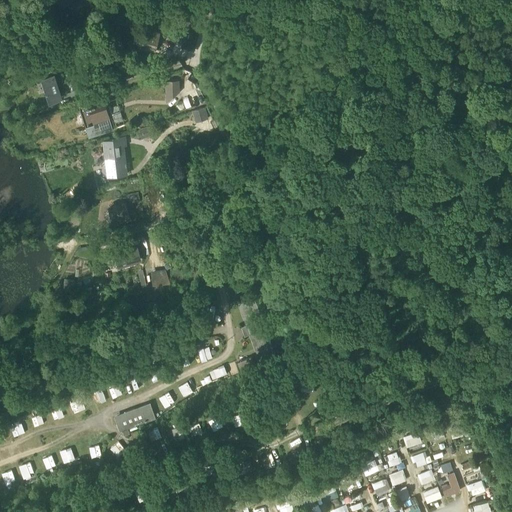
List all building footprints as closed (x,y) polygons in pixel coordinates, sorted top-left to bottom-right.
[(138,46),(154,50),(159,34),(148,31),(146,37),(140,35),(138,46)] [(52,76),(42,79),(49,101),(59,98),(52,76)] [(178,91),(178,80),(166,81),(166,101),(178,91)] [(87,126),(90,135),(112,128),(108,115),(110,114),(107,106),(105,107),(104,102),(87,107),(87,109),(88,108),(93,124),(87,126)] [(87,109),(87,107),(78,106),(85,127),(87,127),(89,135),(90,135),(87,126),(93,124),(88,108),(87,109)] [(192,114),(196,127),(207,123),(202,111),(192,114)] [(150,125),(140,126),(141,136),(151,136),(150,125)] [(110,155),(113,174),(128,172),(123,144),(104,146),(105,156),(110,155)] [(110,213),(112,221),(128,216),(127,214),(131,213),(128,203),(113,207),(114,212),(110,213)] [(130,239),(132,246),(142,244),(141,237),(130,239)] [(119,260),(120,264),(141,259),(139,254),(138,255),(136,248),(115,253),(117,260),(119,260)] [(234,293),(244,290),(241,280),(231,284),(234,293)] [(256,357),(259,365),(268,362),(276,359),(275,356),(278,355),(276,347),(272,349),(254,299),(240,305),(248,327),(243,329),(246,337),(251,335),(258,356),(256,357)] [(197,348),(201,360),(212,357),(208,345),(197,348)] [(237,364),(241,374),(255,369),(251,359),(237,364)] [(152,371),(156,379),(165,373),(161,365),(152,371)] [(217,376),(226,373),(223,365),(214,369),(217,376)] [(143,374),(131,376),(133,389),(146,386),(143,374)] [(178,386),(184,396),(193,390),(187,380),(178,386)] [(155,398),(160,408),(174,401),(170,392),(155,398)] [(316,398),(321,411),(330,407),(325,394),(316,398)] [(73,410),(85,406),(82,395),(69,399),(73,410)] [(140,407),(144,421),(145,421),(155,417),(150,404),(140,407)] [(60,405),(51,409),(54,417),(63,414),(60,405)] [(126,427),(144,421),(140,407),(135,409),(134,408),(124,411),(124,413),(115,416),(120,429),(122,428),(124,432),(127,431),(126,427)] [(41,412),(31,415),(34,423),(43,420),(41,412)] [(11,422),(14,433),(23,430),(20,419),(11,422)] [(194,429),(203,426),(200,419),(191,422),(194,429)] [(449,432),(453,443),(463,440),(460,429),(449,432)] [(418,436),(404,440),(407,451),(421,447),(418,436)] [(428,449),(435,449),(434,442),(442,442),(442,436),(427,437),(428,449)] [(117,454),(125,448),(119,439),(111,446),(117,454)] [(99,444),(90,445),(91,455),(100,454),(99,444)] [(71,445),(60,448),(63,461),(75,457),(71,445)] [(46,467),(56,463),(52,451),(42,455),(46,467)] [(390,469),(401,467),(398,455),(387,458),(390,469)] [(413,458),(415,470),(430,467),(427,456),(413,458)] [(31,460),(19,462),(22,475),(34,472),(31,460)] [(367,479),(379,474),(374,463),(362,468),(367,479)] [(1,470),(5,482),(16,479),(11,467),(1,470)] [(390,471),(392,476),(400,473),(398,468),(390,471)] [(435,472),(439,483),(445,480),(441,470),(435,472)] [(432,472),(418,478),(422,488),(436,483),(432,472)] [(390,476),(391,487),(406,485),(404,474),(390,476)] [(445,500),(462,494),(455,475),(448,477),(451,487),(442,490),(445,500)] [(387,481),(373,486),(377,496),(390,491),(387,481)] [(482,484),(468,488),(471,499),(486,495),(482,484)] [(322,492),(326,502),(338,498),(334,487),(322,492)] [(402,503),(411,499),(406,489),(397,494),(402,503)] [(439,489),(424,494),(427,505),(443,501),(439,489)] [(304,509),(314,505),(310,496),(301,500),(304,509)] [(277,511),(289,511),(293,511),(290,499),(275,503),(277,511)] [(408,511),(419,511),(413,501),(406,506),(409,511),(408,511)]
